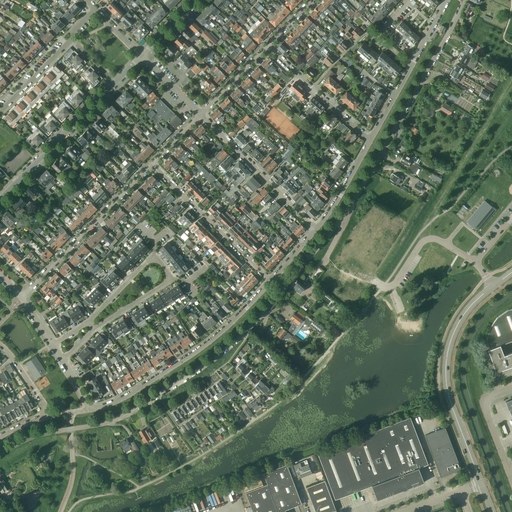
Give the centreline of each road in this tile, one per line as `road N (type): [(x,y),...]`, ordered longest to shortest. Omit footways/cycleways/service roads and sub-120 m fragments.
road 1 (residential): [(0,454),(40,434),(116,419),(208,363),(246,329),(350,206),(463,0)]
road 2 (residential): [(90,405),(130,393),(195,352),(269,280)]
road 3 (tertiary): [(480,483),(451,406),(445,364),(458,322),(493,285)]
road 4 (residential): [(94,328),(165,283),(164,267),(154,260),(141,266),(88,321)]
road 5 (residential): [(21,296),(151,163)]
road 6 (residential): [(269,280),(151,163)]
road 7 (residential): [(0,201),(114,83)]
road 8 (residential): [(315,229),(200,114)]
road 9 (residential): [(369,140),(267,45)]
road 10 (residential): [(0,436),(43,413),(0,346)]
road 11 (residential): [(474,260),(425,239),(391,289),(383,286)]
